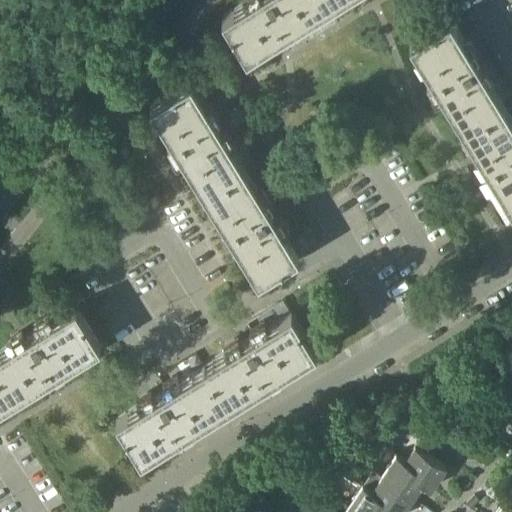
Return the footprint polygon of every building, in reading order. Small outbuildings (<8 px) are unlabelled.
[(246,0),(220,17),(244,56),(335,0),(246,0)] [(406,41),(511,212),(511,122),(446,16),(406,41)] [(191,78),(150,103),(166,129),(181,153),(220,216),(235,240),(258,278),(299,253),(267,202),(260,191),(214,115),(207,104),(191,78)] [(307,302),(312,309),(321,303),(317,296),(307,302)] [(73,304),(0,348),(0,403),(98,344),(73,304)] [(141,401),(116,417),(141,457),(167,441),(191,427),(254,388),(278,373),(316,349),(291,309),(240,340),(229,347),(153,394),(141,401)] [(488,435),(494,427),(490,424),(484,432),(488,436),(488,435)] [(443,464),(426,452),(431,445),(425,441),(419,437),(415,444),(414,444),(405,457),(404,458),(415,465),(410,472),(421,480),(420,481),(427,486),(443,464)] [(397,452),(381,474),(410,494),(420,481),(421,480),(410,472),(415,465),(404,458),(405,457),(397,452)] [(373,468),(364,482),(372,488),(371,489),(382,496),(376,503),(387,511),(386,511),(397,511),(410,494),(381,474),(373,468)] [(316,483),(332,494),(345,475),(338,470),(316,483)] [(372,488),(364,482),(348,505),(357,511),(385,511),(386,511),(387,511),(376,503),(382,496),(371,489),(372,488)] [(475,494),(467,501),(472,507),(480,499),(475,494)] [(511,511),(511,499),(507,496),(495,511),(511,511)] [(297,511),(301,507),(289,500),(281,511),(297,511)]
